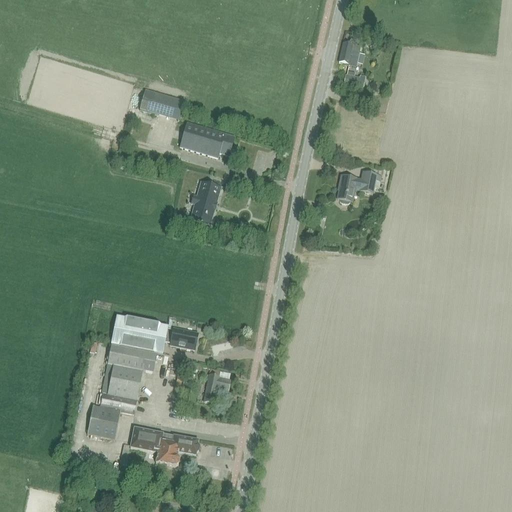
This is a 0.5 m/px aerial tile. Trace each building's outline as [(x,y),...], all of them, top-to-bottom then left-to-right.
[(364,57),(360,56),(361,49),(342,45),(338,63),(357,67),(358,65),(362,66),(364,57)] [(347,73),(347,77),(345,77),(344,86),(363,91),(365,79),(360,78),(359,80),(354,79),(355,74),(347,73)] [(182,103),(153,95),(145,92),(139,112),(177,122),(182,103)] [(364,102),(359,100),(356,106),(362,109),(364,102)] [(218,160),(220,155),(229,158),(235,139),(187,125),(180,149),(218,160)] [(337,189),(337,192),(339,192),(337,201),(339,202),(340,204),(341,205),(342,206),(346,206),(348,207),(349,206),(350,204),(351,204),(354,192),(371,196),(373,191),(378,192),(381,179),(376,178),(364,175),(362,182),(340,177),(337,189)] [(208,226),(219,190),(201,184),(197,199),(193,197),(190,205),(196,207),(192,221),(208,226)] [(164,344),(167,332),(167,329),(116,319),(111,346),(162,356),(164,344)] [(167,332),(164,344),(170,346),(170,348),(194,352),(195,346),(195,344),(194,344),(193,343),(194,336),(196,336),(196,335),(173,331),(173,333),(167,332)] [(152,375),(156,357),(110,348),(107,366),(101,396),(102,396),(99,410),(92,408),(87,437),(114,442),(120,414),(134,417),(136,403),(142,373),(152,375)] [(201,372),(202,367),(192,366),(192,365),(187,364),(186,373),(190,373),(191,370),(201,372)] [(210,370),(209,377),(203,404),(215,406),(218,391),(228,393),(230,382),(220,380),(220,379),(219,379),(221,372),(210,370)] [(191,414),(193,408),(187,407),(188,401),(184,401),(182,412),(191,414)] [(178,455),(196,458),(196,455),(199,453),(200,448),(198,446),(199,443),(174,438),(173,439),(163,437),(163,436),(134,430),(131,450),(158,455),(158,456),(156,465),(176,469),(176,468),(178,467),(179,462),(177,459),(178,455)]
